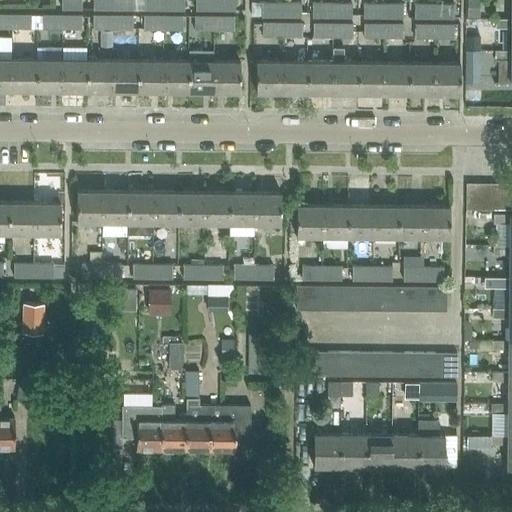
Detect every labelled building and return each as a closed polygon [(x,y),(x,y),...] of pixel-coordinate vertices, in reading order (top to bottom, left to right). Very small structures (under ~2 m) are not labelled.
[(80,0),(60,0),(60,9),(80,9),(80,0)] [(111,9),(111,0),(91,0),(92,9),(111,9)] [(111,0),(111,9),(132,9),(131,0),(111,0)] [(162,10),(162,0),(143,0),(143,9),(162,10)] [(162,0),(162,10),(183,10),(182,0),(162,0)] [(213,10),(213,0),(194,0),(194,10),(213,10)] [(233,0),(213,0),(213,10),(233,10),(233,0)] [(280,17),(280,4),(260,4),(260,17),(280,17)] [(299,17),(299,4),(280,4),(280,17),(299,17)] [(331,17),(331,4),(310,4),(310,17),(331,17)] [(331,17),(350,17),(350,4),(331,4),(331,17)] [(381,18),(382,4),(362,4),(362,18),(381,18)] [(381,18),(401,18),(401,4),(382,4),(381,18)] [(431,18),(431,4),(413,4),(412,18),(431,18)] [(431,18),(452,18),(453,5),(431,4),(431,18)] [(0,27),(10,28),(10,14),(0,13),(0,27)] [(30,28),(30,14),(10,14),(10,28),(30,28)] [(61,29),(61,15),(41,14),(41,28),(61,29)] [(80,29),(80,15),(61,15),(61,29),(80,29)] [(112,29),(112,15),(91,15),(91,29),(112,29)] [(131,29),(131,15),(112,15),(112,29),(131,29)] [(162,30),(162,16),(142,15),(142,30),(162,30)] [(182,30),(182,16),(162,16),(162,30),(182,30)] [(213,30),(213,16),(193,16),(193,30),(213,30)] [(231,30),(231,16),(213,16),(213,30),(231,30)] [(510,51),(511,50),(511,19),(494,19),(494,28),(511,28),(510,51)] [(280,36),(280,23),(261,23),(261,36),(280,36)] [(300,37),(300,23),(280,23),(280,36),(300,37)] [(331,37),(331,24),(312,23),(311,37),(331,37)] [(351,37),(351,24),(331,24),(331,37),(351,37)] [(381,37),(381,24),(362,24),(362,37),(381,37)] [(401,38),(401,24),(381,24),(381,37),(401,38)] [(432,38),(431,24),(413,24),(413,38),(432,38)] [(452,38),(452,25),(431,24),(432,38),(452,38)] [(330,61),(330,91),(356,91),(356,60),(343,60),(344,48),(332,47),(332,61),(330,61)] [(212,91),(212,61),(212,49),(186,49),(186,60),(186,91),(212,91)] [(511,50),(510,51),(494,51),(494,60),(497,60),(497,83),(510,83),(511,83),(511,50)] [(0,89),(9,89),(9,59),(0,58),(0,89)] [(34,90),(34,59),(9,59),(9,89),(34,90)] [(60,90),(60,59),(34,59),(34,90),(60,90)] [(85,90),(85,59),(60,59),(60,90),(85,90)] [(110,90),(110,60),(85,59),(85,90),(110,90)] [(136,91),(136,60),(110,60),(110,90),(136,91)] [(161,91),(161,60),(136,60),(136,91),(161,91)] [(186,91),(186,60),(161,60),(161,91),(186,91)] [(356,91),(381,91),(381,60),(356,60),(356,91)] [(381,91),(406,91),(406,60),(381,60),(381,91)] [(406,91),(431,91),(431,60),(406,60),(406,91)] [(458,90),(458,63),(458,60),(431,60),(431,91),(458,90)] [(237,92),(237,61),(212,61),(212,91),(237,92)] [(254,92),(280,92),(280,61),(254,61),(254,92)] [(280,92),(306,91),(306,61),(280,61),(280,92)] [(306,91),(330,91),(330,61),(306,61),(306,91)] [(25,110),(26,96),(5,95),(4,109),(25,110)] [(477,210),(477,183),(465,183),(465,210),(477,210)] [(489,210),(489,183),(477,183),(477,210),(489,210)] [(502,210),(502,183),(489,183),(489,210),(502,210)] [(511,209),(511,183),(502,183),(502,210),(511,209)] [(100,221),(100,190),(75,190),(75,220),(100,221)] [(126,221),(126,191),(100,190),(100,221),(126,221)] [(151,221),(151,191),(126,191),(126,221),(126,233),(152,234),(152,221),(151,221)] [(177,222),(177,191),(151,191),(151,221),(152,221),(177,222)] [(202,222),(202,191),(177,191),(177,222),(202,222)] [(228,222),(228,192),(202,191),(202,222),(228,222)] [(253,222),(253,192),(228,192),(228,222),(253,222)] [(253,192),(253,222),(278,223),(279,192),(253,192)] [(33,232),(33,201),(7,201),(7,232),(33,232)] [(33,201),(33,232),(58,232),(58,201),(33,201)] [(320,235),(320,204),(295,204),(294,235),(320,235)] [(345,235),(346,205),(320,204),(320,235),(345,235)] [(370,236),(371,205),(346,205),(345,235),(370,236)] [(396,236),(396,205),(371,205),(370,236),(396,236)] [(421,236),(421,206),(396,205),(396,236),(421,236)] [(446,237),(447,206),(421,206),(421,236),(446,237)] [(508,246),(511,245),(511,213),(509,214),(509,215),(492,214),(492,223),(508,223),(508,246)] [(511,245),(508,246),(492,246),(492,255),(508,255),(508,277),(511,277),(511,245)] [(32,276),(32,263),(12,263),(12,276),(32,276)] [(32,276),(51,277),(51,263),(32,263),(32,276)] [(100,277),(100,264),(80,263),(80,277),(100,277)] [(100,277),(120,277),(120,264),(100,264),(100,277)] [(151,278),(151,264),(131,264),(131,277),(151,278)] [(151,278),(171,278),(171,264),(151,264),(151,278)] [(201,278),(201,265),(181,264),(181,278),(201,278)] [(201,278),(221,278),(221,265),(201,265),(201,278)] [(251,265),(240,265),(232,265),(232,278),(251,278),(251,265)] [(271,265),(254,265),(251,265),(251,278),(271,279),(271,265)] [(320,279),(320,266),(300,266),(300,279),(320,279)] [(320,279),(339,280),(339,266),(320,266),(320,279)] [(370,280),(370,266),(350,266),(350,280),(370,280)] [(370,280),(390,280),(390,266),(370,266),(370,280)] [(420,280),(420,267),(401,267),(401,280),(420,280)] [(441,280),(441,267),(420,267),(420,280),(441,280)] [(511,277),(508,277),(492,277),(492,287),(508,287),(507,309),(511,309),(511,277)] [(306,310),(306,285),(295,285),(295,310),(306,310)] [(317,310),(317,286),(306,285),(306,310),(317,310)] [(327,310),(328,286),(317,286),(317,310),(327,310)] [(338,310),(338,286),(328,286),(327,310),(338,310)] [(349,310),(349,286),(338,286),(338,310),(349,310)] [(360,310),(360,286),(349,286),(349,310),(360,310)] [(370,310),(370,286),(360,286),(360,310),(370,310)] [(381,311),(381,286),(370,286),(370,310),(381,311)] [(392,311),(392,286),(381,286),(381,311),(392,311)] [(402,311),(403,286),(392,286),(392,311),(402,311)] [(413,311),(413,287),(403,286),(402,311),(413,311)] [(424,311),(424,287),(413,287),(413,311),(424,311)] [(434,311),(435,287),(424,287),(424,311),(434,311)] [(445,311),(446,287),(435,287),(434,311),(445,311)] [(228,296),(206,295),(206,310),(227,311),(228,296)] [(511,309),(507,309),(491,309),(491,318),(507,318),(507,341),(511,340),(511,309)] [(281,335),(260,335),(260,373),(281,373),(281,335)] [(511,340),(507,341),(491,340),(491,350),(507,350),(507,372),(511,372),(511,340)] [(168,369),(181,369),(180,342),(168,342),(168,369)] [(305,375),(305,351),(295,351),(295,375),(305,375)] [(316,375),(316,351),(305,351),(305,375),(316,375)] [(326,375),(326,351),(316,351),(316,375),(326,375)] [(337,375),(337,351),(326,351),(326,375),(337,375)] [(348,375),(348,351),(337,351),(337,375),(348,375)] [(358,375),(359,351),(348,351),(348,375),(358,375)] [(369,375),(369,351),(359,351),(358,375),(369,375)] [(380,375),(380,351),(369,351),(369,375),(380,375)] [(390,375),(390,351),(380,351),(380,375),(390,375)] [(401,375),(401,351),(390,351),(390,375),(401,375)] [(412,375),(412,351),(401,351),(401,375),(412,375)] [(422,375),(422,351),(412,351),(412,375),(422,375)] [(433,375),(433,351),(422,351),(422,375),(433,375)] [(444,375),(444,351),(433,351),(433,375),(444,375)] [(455,375),(455,351),(444,351),(444,375),(455,375)] [(185,395),(199,394),(199,370),(185,370),(185,395)] [(511,372),(507,372),(491,372),(491,381),(507,381),(507,404),(511,403),(511,372)] [(19,379),(15,400),(26,402),(30,381),(19,379)] [(339,395),(339,381),(327,381),(327,395),(339,395)] [(351,395),(351,381),(339,381),(339,395),(351,395)] [(378,396),(378,382),(365,382),(365,396),(378,396)] [(417,396),(417,382),(405,382),(405,396),(417,396)] [(429,397),(429,383),(417,382),(417,396),(429,397)] [(511,403),(507,404),(490,404),(490,413),(507,414),(506,435),(511,435),(511,403)] [(186,450),(186,419),(174,419),(175,404),(161,404),(161,405),(161,450),(186,450)] [(210,406),(210,405),(186,404),(186,419),(186,450),(210,450),(210,406)] [(136,449),(161,450),(161,405),(122,405),(122,437),(136,437),(136,449)] [(210,406),(210,450),(235,450),(235,438),(250,438),(250,405),(210,405),(210,406)] [(0,447),(14,448),(15,418),(1,417),(0,407),(0,447)] [(443,435),(438,435),(438,420),(417,420),(417,435),(416,467),(443,467),(443,435)] [(339,466),(339,433),(312,433),(312,466),(339,466)] [(364,466),(365,434),(339,433),(339,466),(364,466)] [(391,467),(391,434),(365,434),(364,466),(391,467)] [(417,435),(391,434),(391,467),(416,467),(417,435)] [(511,435),(506,435),(490,435),(490,445),(506,445),(506,467),(511,467),(511,435)]
